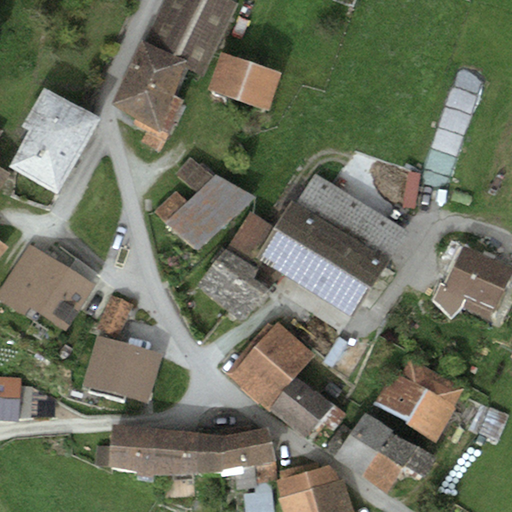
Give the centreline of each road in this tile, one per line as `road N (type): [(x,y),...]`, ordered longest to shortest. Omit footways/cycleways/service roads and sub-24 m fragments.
road 1 (residential): [(146,0),(105,104),(150,277),(214,382),(394,508)]
road 2 (track): [(214,382),(175,417),(0,432)]
